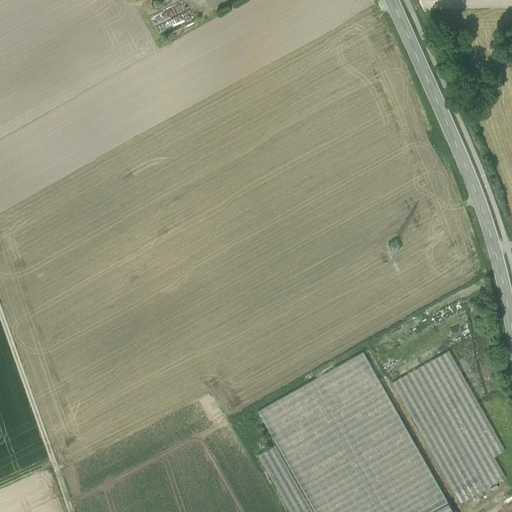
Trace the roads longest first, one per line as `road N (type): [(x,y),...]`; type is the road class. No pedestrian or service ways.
road 1 (secondary): [(391,0),(465,165),(498,261),(511,335)]
road 2 (track): [(0,313),(69,511)]
